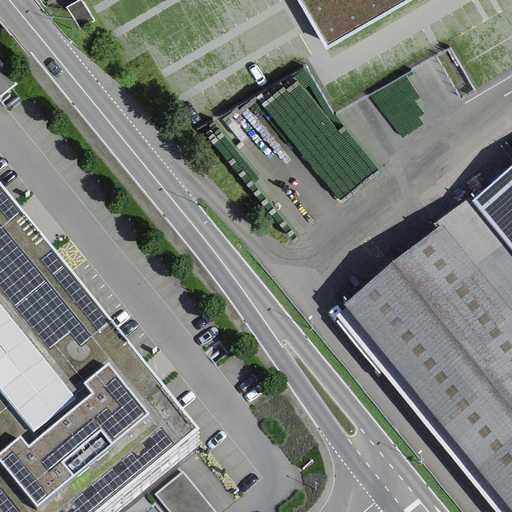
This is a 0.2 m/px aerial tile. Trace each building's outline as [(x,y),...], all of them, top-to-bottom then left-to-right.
[(84,0),(79,0),(68,8),(83,29),(98,19),(84,0)] [(307,0),(331,40),(398,0),(307,0)] [(459,95),(475,85),(450,48),(389,87),(400,105),(409,99),(420,115),(456,92),(459,95)] [(4,60),(0,62),(0,99),(22,83),(4,60)] [(341,198),(407,149),(366,94),(341,112),(305,65),(264,96),(341,198)] [(0,342),(77,279),(24,215),(0,185),(0,342)] [(511,186),(354,317),(511,508),(511,186)] [(77,279),(0,342),(0,511),(123,511),(211,440),(157,375),(77,279)]
